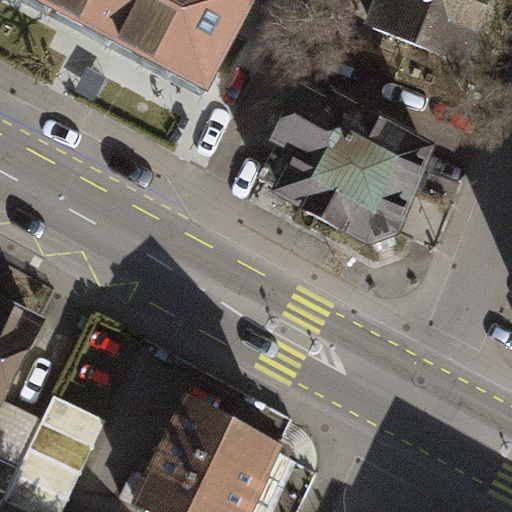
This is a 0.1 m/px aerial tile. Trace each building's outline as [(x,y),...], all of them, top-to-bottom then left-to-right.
[(256,0),(33,0),(206,93),(256,0)] [(491,0),(385,0),(374,29),(465,66),(491,0)] [(330,109),(304,95),(277,146),(280,148),(262,182),(285,194),(283,197),(368,244),(397,234),(431,153),(334,101),(330,109)] [(0,401),(38,328),(0,308),(0,401)] [(4,502),(24,511),(65,511),(108,423),(55,397),(42,423),(20,469),(4,502)] [(134,511),(248,511),(278,453),(183,406),(132,510),(134,511)] [(0,437),(0,459),(20,469),(42,423),(14,410),(0,437)] [(0,459),(0,510),(4,502),(20,469),(0,459)] [(24,511),(4,502),(0,510),(0,511),(24,511)]
